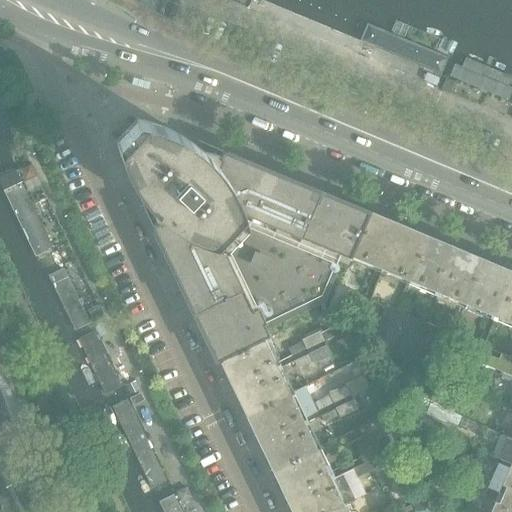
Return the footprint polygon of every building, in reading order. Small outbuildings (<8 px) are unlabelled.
[(267,0),(266,3),(353,39),(367,6),(353,0),(267,0)] [(377,24),(368,21),(359,42),(440,75),(447,57),(441,54),(443,50),(378,23),(377,24)] [(453,62),(446,78),(507,103),(511,90),(511,86),(510,85),(511,79),(511,76),(464,57),(461,65),(453,62)] [(450,92),(453,83),(446,80),(442,89),(450,92)] [(241,239),(270,171),(225,152),(222,152),(220,154),(219,157),(220,159),(221,160),(218,167),(207,155),(195,145),(183,137),(170,130),(156,124),(146,121),(118,151),(123,165),(129,178),(130,180),(139,192),(144,199),(146,201),(156,211),(167,220),(160,224),(159,223),(157,222),(154,223),(153,225),(152,228),(173,272),(241,239)] [(30,166),(21,170),(25,180),(35,175),(30,166)] [(336,285),(348,258),(350,255),(367,212),(270,171),(241,239),(173,272),(215,359),(263,336),(328,304),(336,285)] [(37,255),(50,249),(12,172),(0,178),(0,179),(1,182),(0,182),(0,195),(5,206),(11,203),(37,255)] [(408,279),(426,236),(367,212),(350,255),(408,279)] [(465,303),(483,260),(426,236),(408,279),(465,303)] [(511,322),(511,272),(483,260),(465,303),(511,322)] [(88,323),(61,268),(49,274),(76,329),(88,323)] [(337,285),(335,292),(344,296),(347,289),(338,285),(337,285)] [(335,292),(332,298),(341,302),(344,296),(335,292)] [(332,298),(329,305),(338,309),(341,302),(332,298)] [(329,305),(326,312),(333,322),(338,309),(329,305)] [(386,306),(383,314),(393,318),(396,310),(395,310),(386,306)] [(396,310),(393,318),(402,322),(405,314),(396,310)] [(383,314),(380,322),(389,326),(393,318),(383,314)] [(393,318),(389,326),(398,329),(402,322),(393,318)] [(380,322),(376,330),(386,334),(389,326),(380,322)] [(389,326),(386,334),(395,337),(398,329),(389,326)] [(106,398),(121,391),(91,329),(77,336),(75,342),(102,397),(106,398)] [(333,337),(329,329),(320,333),(325,342),(333,337)] [(376,330),(373,338),(383,342),(386,334),(376,330)] [(446,349),(453,333),(445,330),(442,336),(431,332),(423,349),(433,353),(436,345),(446,349)] [(319,332),(313,334),(318,344),(323,341),(319,332)] [(453,333),(446,349),(453,352),(457,343),(460,336),(460,335),(453,333)] [(313,334),(307,337),(312,347),(318,344),(313,334)] [(386,334),(383,342),(392,345),(395,337),(386,334)] [(290,393),(263,336),(215,359),(216,360),(220,358),(247,414),(290,393)] [(307,337),(301,340),(302,342),(306,349),(312,347),(307,337)] [(302,342),(287,349),(292,356),(306,349),(302,342)] [(457,343),(453,352),(460,355),(464,346),(457,343)] [(326,345),(320,348),(324,357),(330,354),(326,345)] [(464,346),(460,355),(468,358),(472,349),(464,346)] [(320,348),(314,351),(318,360),(324,357),(320,348)] [(472,349),(468,358),(475,361),(479,352),(472,349)] [(314,351),(308,354),(312,362),(312,363),(318,360),(314,351)] [(479,352),(475,361),(481,364),(485,354),(479,352)] [(308,354),(293,361),(297,369),(312,362),(308,354)] [(485,354),(481,364),(488,367),(492,357),(485,354)] [(498,360),(494,369),(503,373),(510,358),(501,354),(498,360)] [(492,357),(488,367),(494,369),(498,360),(492,357)] [(511,358),(510,358),(503,373),(510,376),(511,370),(511,358)] [(458,375),(463,363),(456,360),(451,372),(458,375)] [(451,400),(456,386),(440,380),(441,377),(428,371),(417,396),(431,401),(430,405),(458,416),(452,403),(433,396),(435,393),(451,400)] [(346,386),(340,389),(344,398),(350,395),(346,386)] [(340,389),(334,392),(338,401),(344,398),(340,389)] [(334,392),(328,395),(329,396),(333,403),(333,404),(338,401),(334,392)] [(140,393),(130,398),(133,405),(143,400),(140,393)] [(317,448),(290,393),(247,414),(274,469),(317,448)] [(150,489),(166,481),(123,396),(108,403),(150,489)] [(329,396),(313,404),(317,411),(333,403),(329,396)] [(353,400),(347,403),(351,412),(357,409),(353,400)] [(416,428),(425,404),(412,400),(407,413),(403,424),(416,428)] [(347,403),(341,406),(345,415),(351,412),(347,403)] [(458,416),(430,405),(427,412),(457,424),(460,417),(458,416)] [(341,406),(335,408),(335,409),(338,415),(339,418),(345,415),(341,406)] [(324,423),(338,416),(334,410),(321,417),(324,423)] [(386,435),(380,437),(386,449),(392,446),(390,444),(387,437),(386,435)] [(380,437),(375,440),(380,452),(386,449),(380,437)] [(375,440),(369,443),(373,453),(374,454),(380,452),(375,440)] [(375,457),(368,461),(372,470),(380,486),(403,476),(405,474),(392,446),(386,449),(380,452),(374,454),(375,457)] [(327,511),(344,504),(333,480),(317,448),(274,469),(294,511),(327,511)] [(511,497),(511,457),(501,484),(505,486),(501,493),(511,497)] [(487,487),(490,480),(475,473),(471,481),(487,487)] [(440,497),(443,490),(428,483),(425,490),(440,497)] [(186,488),(177,492),(181,501),(190,497),(186,488)] [(511,511),(511,497),(501,493),(501,494),(487,488),(483,498),(493,503),(489,511),(511,511)] [(160,511),(180,511),(172,494),(156,501),(160,511)]
